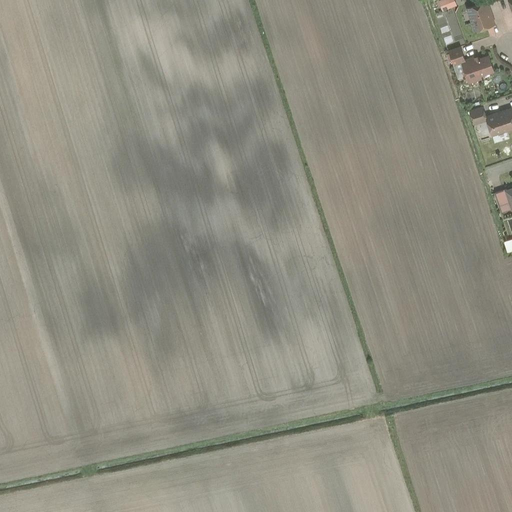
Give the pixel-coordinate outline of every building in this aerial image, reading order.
[(438,0),(443,11),(458,5),(455,0),(438,0)] [(497,23),(488,0),(487,0),(468,7),(476,31),(497,23)] [(445,42),(462,38),(454,11),(437,15),(445,42)] [(495,71),(489,54),(476,59),(474,55),(460,60),(469,84),(483,79),(482,76),(495,71)] [(511,128),(511,106),(485,116),(491,135),(511,128)]
